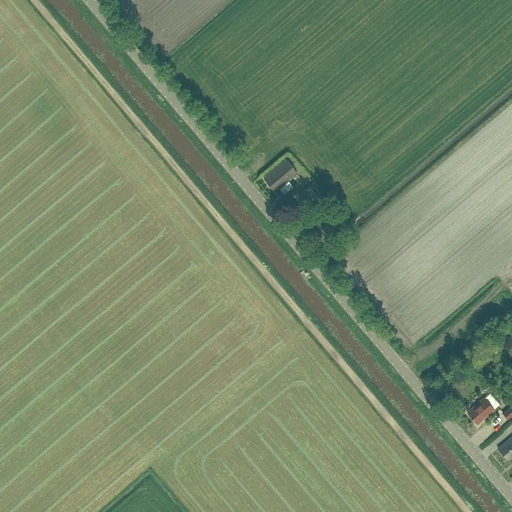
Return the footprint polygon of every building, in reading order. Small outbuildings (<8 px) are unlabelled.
[(275,191),(297,172),(286,159),(264,178),(275,191)] [(309,186),(304,180),(294,188),(299,194),(309,186)] [(477,425),(494,410),(483,397),(466,412),(477,425)] [(511,404),(502,413),(507,419),(511,415),(511,404)] [(507,461),(511,456),(511,436),(497,448),(507,461)]
